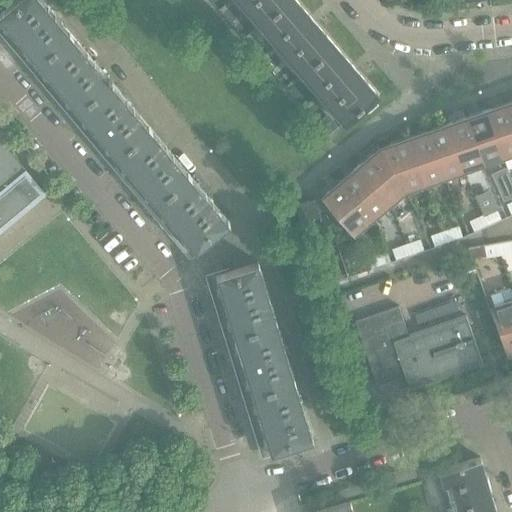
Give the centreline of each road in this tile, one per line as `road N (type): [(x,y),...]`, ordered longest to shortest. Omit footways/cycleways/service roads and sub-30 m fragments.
road 1 (residential): [(237,492),(173,282),(0,75)]
road 2 (residential): [(237,492),(492,412)]
road 3 (residential): [(511,33),(398,35),(351,0)]
